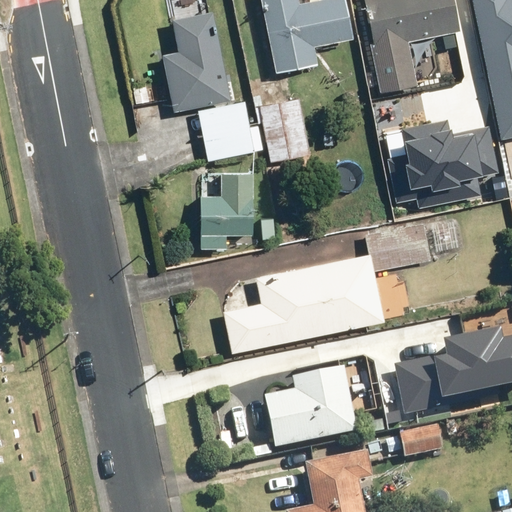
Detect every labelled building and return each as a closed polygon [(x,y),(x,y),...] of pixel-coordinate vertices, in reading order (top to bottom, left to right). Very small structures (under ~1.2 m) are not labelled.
[(316,62),(313,44),(352,37),(344,0),(301,0),(299,0),(262,0),(276,70),(316,62)] [(360,0),(380,90),(416,82),(407,39),(460,28),(453,0),(360,0)] [(511,0),(470,0),(498,139),(511,136),(511,0)] [(163,51),(173,108),(230,98),(214,9),(171,17),(177,49),(163,51)] [(260,103),(271,161),(312,153),(301,95),(260,103)] [(199,107),(209,159),(256,150),(246,98),(199,107)] [(388,157),(397,202),(418,198),(420,208),(482,195),(479,180),(501,176),(490,124),(450,131),(447,119),(401,129),(406,154),(388,157)] [(199,194),(198,247),(225,247),(225,234),(254,235),(254,171),(223,170),(222,194),(199,194)] [(224,310),(234,351),(381,317),(365,251),(255,276),(261,302),(224,310)] [(394,363),(404,411),(511,388),(511,337),(499,340),(496,327),(442,338),(445,352),(394,363)] [(273,442),(275,448),(357,431),(344,367),(293,378),(295,390),(262,396),(263,402),(245,405),(253,446),(273,442)] [(399,433),(404,458),(443,450),(438,425),(399,433)] [(285,511),(363,511),(357,481),(371,478),(365,451),(303,464),(312,506),(285,511)]
